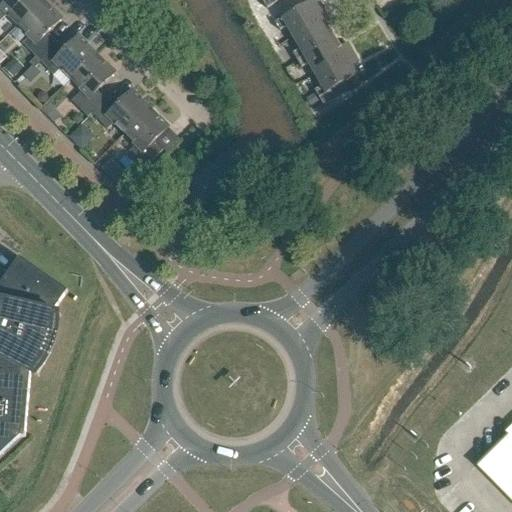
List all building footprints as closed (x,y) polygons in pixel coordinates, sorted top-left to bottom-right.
[(18,27),(44,2),(41,0),(9,0),(8,1),(6,0),(0,0),(0,23),(7,16),(18,27)] [(266,0),(263,2),(268,10),(284,0),(266,0)] [(314,1),(276,24),(281,32),(288,28),(294,39),(331,17),(326,7),(319,11),(314,1)] [(57,43),(48,35),(62,21),(44,2),(18,27),(29,39),(23,45),(39,61),(57,43)] [(337,27),(331,17),(294,39),(300,50),(293,54),(298,62),(336,39),(331,30),(337,27)] [(72,81),(97,56),(79,38),(65,52),(57,43),(39,61),(54,77),(61,70),(72,81)] [(341,48),(336,39),(298,62),(302,69),(309,65),(316,77),(354,55),(348,45),(341,48)] [(359,64),(354,55),(316,77),(322,87),(315,91),(320,99),(326,96),(333,92),(339,88),(346,84),(358,77),(353,67),(359,64)] [(98,92),(116,75),(97,56),(72,81),(83,92),(72,103),(88,119),(92,115),(106,101),(98,92)] [(13,79),(24,69),(14,59),(4,70),(13,79)] [(350,91),(346,84),(339,88),(343,95),(350,91)] [(343,95),(339,88),(333,92),(337,99),(343,95)] [(151,110),(132,92),(118,106),(110,97),(106,101),(92,115),(108,131),(114,124),(125,135),(151,110)] [(337,99),(333,92),(326,96),(330,102),(337,99)] [(330,102),(326,96),(320,99),(324,106),(330,102)] [(155,143),(169,129),(151,110),(125,135),(136,147),(130,153),(145,168),(163,151),(155,143)] [(80,145),(88,136),(82,130),(74,139),(80,145)] [(126,193),(136,181),(127,173),(117,185),(126,193)] [(0,459),(21,438),(25,439),(31,375),(39,379),(44,376),(49,373),(54,369),(58,364),(61,358),(64,353),(65,347),(66,341),(66,334),(66,328),(64,322),(62,316),(52,315),(68,292),(20,259),(7,276),(3,273),(0,277),(0,308),(1,309),(1,330),(0,331),(0,459)] [(511,431),(479,464),(511,497),(511,431)]
